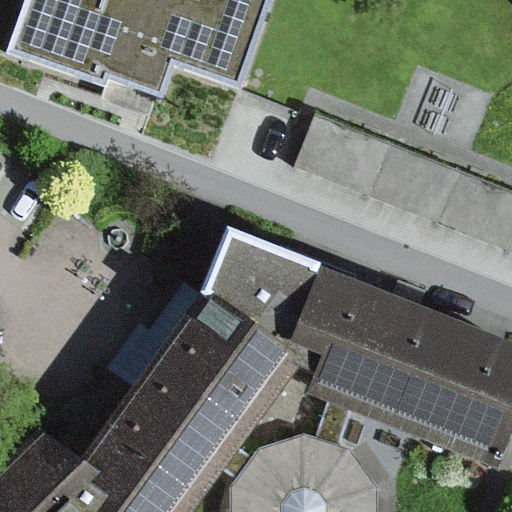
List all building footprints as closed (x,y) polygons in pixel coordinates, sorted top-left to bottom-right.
[(21,0),(0,60),(98,95),(101,88),(156,107),(167,74),(234,97),(267,0),(21,0)] [(511,197),(313,119),(292,172),(511,257),(511,197)] [(313,273),(218,236),(195,298),(198,301),(289,365),(283,372),(290,377),(306,384),(298,404),(322,414),(347,424),(491,481),(511,427),(511,355),(312,277),(313,273)] [(289,365),(198,301),(167,345),(75,472),(92,484),(84,495),(101,507),(97,511),(193,511),(221,474),(237,451),(290,377),(283,372),(289,365)] [(249,459),(237,451),(221,474),(233,482),(227,490),(227,511),(375,511),(375,491),(348,453),(339,449),(347,424),(322,414),(313,440),(302,436),(255,452),(249,459)] [(75,472),(37,437),(0,472),(0,511),(97,511),(101,507),(84,495),(92,484),(75,472)]
